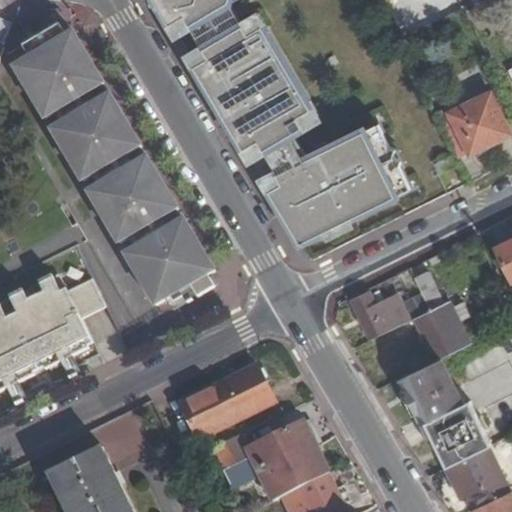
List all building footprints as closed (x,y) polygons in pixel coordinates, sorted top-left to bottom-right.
[(158,0),(177,34),(231,2),(231,0),(158,0)] [(428,0),(411,4),(415,21),(459,10),(456,0),(428,0)] [(67,39),(62,31),(53,31),(49,30),(33,28),(15,22),(4,50),(7,56),(23,47),(31,60),(17,68),(83,180),(133,151),(104,102),(96,89),(67,39)] [(246,23),(189,56),(250,161),(305,130),(297,116),(310,108),(264,29),(254,35),(246,23)] [(438,119),(459,161),(511,136),(491,93),(438,119)] [(379,126),(266,181),(303,244),(414,191),(379,126)] [(169,213),(139,162),(90,192),(120,242),(169,213)] [(207,277),(176,224),(126,254),(157,306),(207,277)] [(511,242),(499,249),(511,275),(511,242)] [(431,272),(416,279),(432,312),(447,306),(431,272)] [(35,289),(68,355),(72,354),(74,358),(90,350),(88,347),(95,344),(83,320),(107,308),(93,281),(69,293),(68,291),(61,295),(54,279),(35,289)] [(210,281),(194,290),(198,298),(214,288),(210,281)] [(0,394),(9,390),(7,385),(17,380),(20,385),(36,377),(34,374),(45,369),(47,372),(62,364),(60,359),(68,355),(35,289),(0,306),(0,394)] [(353,304),(372,341),(411,323),(399,298),(376,308),(370,296),(353,304)] [(511,304),(509,297),(495,303),(508,329),(511,327),(511,304)] [(454,306),(461,321),(471,316),(464,301),(454,306)] [(447,306),(432,312),(416,321),(437,364),(444,361),(447,359),(473,347),(461,321),(454,306),(452,303),(447,306)] [(402,381),(423,427),(465,407),(444,361),(437,364),(402,381)] [(184,401),(201,437),(278,400),(260,364),(184,401)] [(448,470),(449,470),(452,469),(489,451),(481,434),(483,433),(477,420),(475,422),(467,405),(465,407),(423,427),(422,427),(429,440),(433,438),(448,470)] [(251,446),(243,432),(215,445),(225,467),(233,484),(262,470),(276,498),(289,492),(329,473),(332,471),(311,428),(297,424),(251,446)] [(49,474),(67,511),(134,511),(103,447),(49,474)] [(477,511),(511,493),(511,492),(491,450),(489,451),(452,469),(449,470),(463,500),(470,496),(477,511)] [(233,484),(225,467),(213,473),(221,490),(233,484)] [(289,492),(298,511),(346,511),(336,489),(337,488),(329,473),(289,492)] [(511,511),(511,493),(477,511),(476,511),(511,511)]
